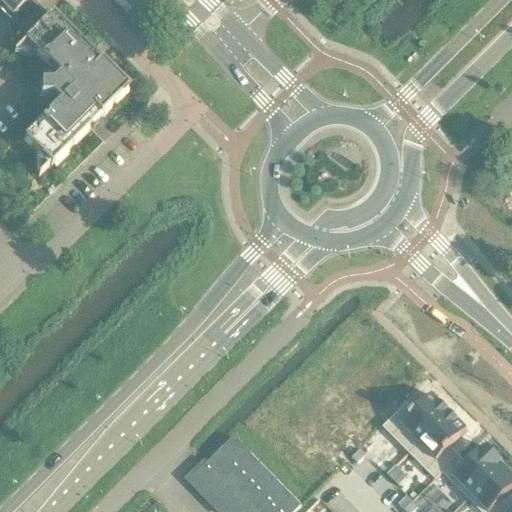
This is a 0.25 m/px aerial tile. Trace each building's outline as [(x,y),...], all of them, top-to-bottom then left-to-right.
[(19,30),(38,12),(28,2),(30,0),(0,0),(0,11),(2,13),(5,11),(12,17),(9,20),(19,30)] [(28,39),(47,21),(38,12),(19,30),(28,39)] [(87,59),(90,56),(51,17),(47,21),(28,39),(23,44),(46,67),(46,86),(40,86),(40,99),(46,99),(46,119),(23,141),(50,168),(89,129),(87,127),(96,117),(99,120),(126,93),(99,66),(96,68),(87,59)] [(407,406),(383,430),(409,456),(450,416),(448,414),(449,414),(442,407),(441,407),(432,398),(415,415),(407,406)] [(309,400),(287,423),(326,461),(342,445),(351,454),(369,436),(340,408),(328,419),(309,400)] [(450,416),(409,456),(436,483),(443,477),(442,476),(459,459),(451,450),(467,433),(458,424),(451,417),(450,416)] [(208,465),(190,482),(219,511),(297,511),(301,509),(234,440),(208,465)] [(459,459),(442,476),(443,477),(468,502),(502,468),(501,467),(502,465),(488,451),(486,452),(484,451),(468,467),(459,459)] [(361,452),(352,461),(358,467),(367,458),(361,452)] [(511,478),(502,468),(468,502),(477,511),(510,511),(511,511),(503,503),(511,493),(511,478)] [(407,499),(398,507),(402,511),(405,511),(413,504),(407,499)]
